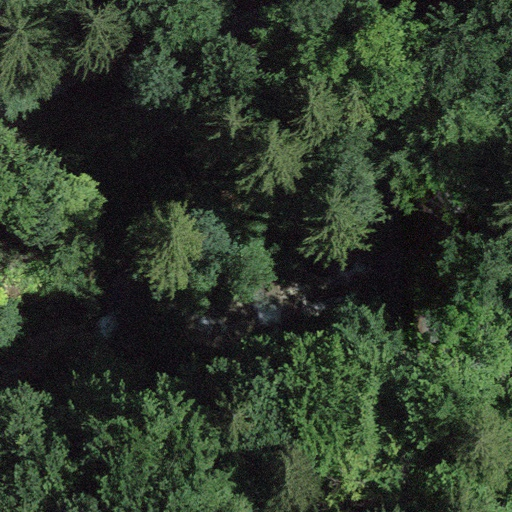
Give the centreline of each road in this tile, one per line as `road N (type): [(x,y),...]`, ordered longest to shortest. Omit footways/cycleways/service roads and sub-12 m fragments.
road 1 (track): [(0,104),(185,36),(353,0)]
road 2 (unclassified): [(511,127),(436,218),(439,341),(511,410)]
